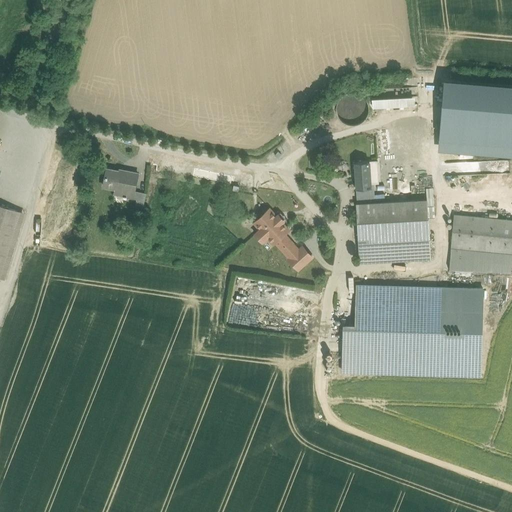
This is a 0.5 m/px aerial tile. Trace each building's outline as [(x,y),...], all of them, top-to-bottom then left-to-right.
[(511,82),(445,78),(440,149),(511,154),(511,82)] [(415,98),(372,100),(372,110),(415,108),(415,98)] [(510,160),(489,160),(489,163),(486,163),(486,171),(509,171),(510,160)] [(378,162),(354,163),(355,190),(372,189),(372,186),(374,186),(379,185),(378,162)] [(138,174),(120,170),(119,172),(107,169),(103,187),(116,189),(115,192),(125,194),(124,198),(126,199),(127,198),(133,199),(138,174)] [(372,189),(355,190),(356,206),(375,204),(374,186),(372,186),(372,189)] [(146,194),(138,192),(136,204),(144,206),(146,194)] [(375,204),(356,206),(360,266),(432,261),(428,201),(375,204)] [(0,205),(0,266),(17,210),(0,205)] [(276,216),(269,209),(254,222),(260,229),(255,234),(263,242),(268,237),(274,244),(276,242),(285,252),(286,252),(291,257),(299,250),(284,234),(289,230),(282,223),(284,221),(278,214),(276,216)] [(511,218),(454,214),(450,271),(511,275),(511,258),(511,218)] [(291,257),(289,259),(298,270),(312,257),(303,247),(299,250),(291,257)] [(487,288),(359,284),(357,332),(346,332),(345,374),(484,379),(487,288)]
